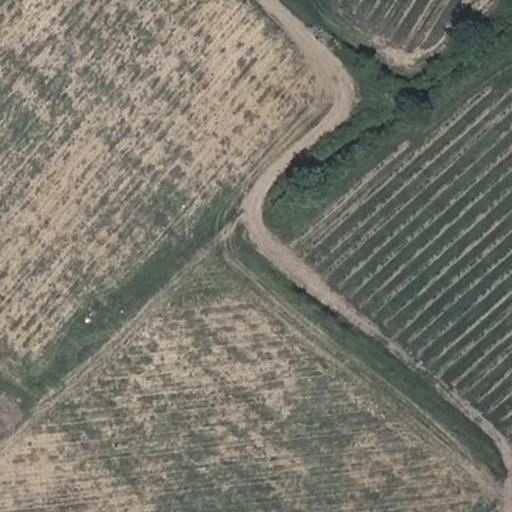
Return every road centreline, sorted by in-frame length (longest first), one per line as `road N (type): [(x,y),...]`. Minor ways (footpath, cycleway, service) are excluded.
road 1 (track): [(0,427),(87,368),(247,219),(511,32)]
road 2 (track): [(270,0),(340,66),(340,94),(335,123),(283,165),(267,206),(268,243),(312,289),(492,429),(511,464)]
